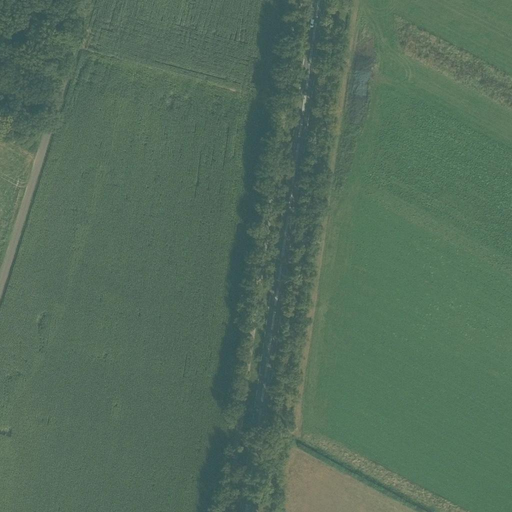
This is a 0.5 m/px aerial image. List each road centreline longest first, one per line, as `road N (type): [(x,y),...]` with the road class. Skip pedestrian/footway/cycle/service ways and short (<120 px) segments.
road 1 (primary): [(246,511),(319,0)]
road 2 (unclassified): [(0,293),(89,0)]
